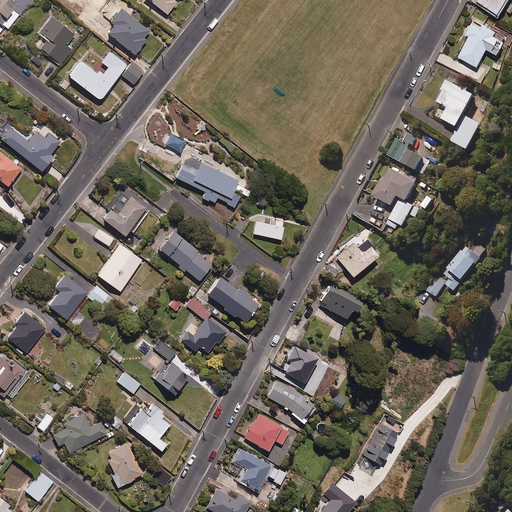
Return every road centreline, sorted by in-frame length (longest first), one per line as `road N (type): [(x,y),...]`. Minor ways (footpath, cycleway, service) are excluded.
road 1 (residential): [(448,0),(297,279)]
road 2 (residential): [(297,279),(171,511)]
road 3 (residential): [(432,479),(511,268)]
road 4 (residential): [(220,0),(105,142)]
road 5 (residential): [(105,142),(0,278)]
road 6 (residential): [(177,195),(297,279)]
road 7 (residential): [(0,423),(113,511)]
road 8 (residential): [(105,142),(0,60)]
road 9 (residential): [(432,479),(478,470),(511,395)]
